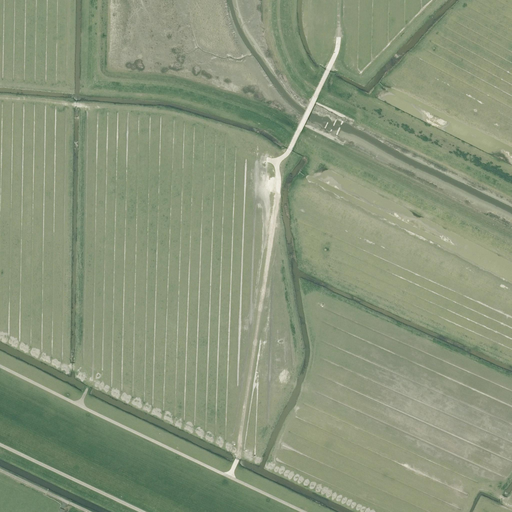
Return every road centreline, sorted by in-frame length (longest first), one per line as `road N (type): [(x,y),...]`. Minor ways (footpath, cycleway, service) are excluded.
road 1 (track): [(228,477),(238,457),(275,165),(300,123)]
road 2 (unclassified): [(0,444),(142,511)]
